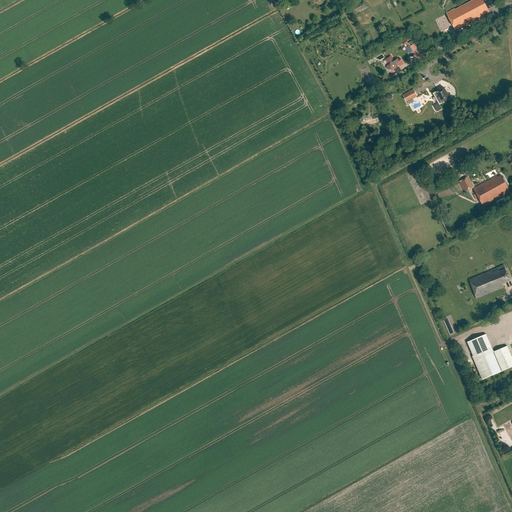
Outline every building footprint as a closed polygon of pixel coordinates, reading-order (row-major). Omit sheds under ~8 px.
[(454,9),(446,13),(455,30),(488,13),(488,10),(497,5),(494,0),(474,0),(455,10),(454,9)] [(410,54),(416,50),(412,41),(408,43),(410,47),(407,49),(410,54)] [(391,56),(385,59),(389,65),(388,65),(387,66),(387,67),(387,68),(387,69),(388,69),(388,70),(389,70),(390,70),(391,70),(391,69),(392,71),(403,64),(400,58),(399,59),(398,58),(393,60),(391,56)] [(378,87),(389,81),(387,77),(376,83),(378,87)] [(442,102),(450,98),(444,88),(437,91),(436,91),(432,93),(439,106),(443,104),(442,102)] [(407,102),(418,96),(414,89),(403,95),(407,102)] [(483,207),(510,192),(501,175),(497,177),(496,176),(473,189),(483,207)] [(459,182),(464,193),(474,188),(468,177),(459,182)] [(503,284),(510,281),(506,269),(499,272),(498,270),(493,272),(492,271),(488,273),(487,272),(469,279),(476,298),(504,287),(503,284)] [(501,371),(493,352),(485,334),(467,342),(483,380),(501,371)] [(511,358),(507,346),(493,352),(501,371),(511,366),(511,358)]
